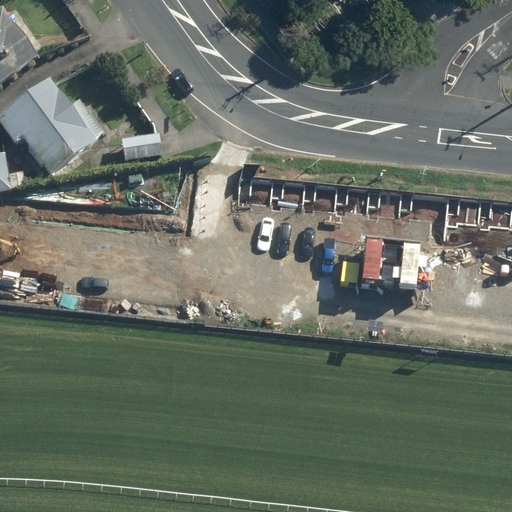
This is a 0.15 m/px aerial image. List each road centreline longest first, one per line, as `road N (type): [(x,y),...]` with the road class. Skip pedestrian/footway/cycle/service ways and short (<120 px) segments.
road 1 (secondary): [(173,0),(221,64),(271,101),(438,135)]
road 2 (track): [(205,244),(214,182),(260,95)]
road 3 (residential): [(438,135),(460,61),(511,15)]
